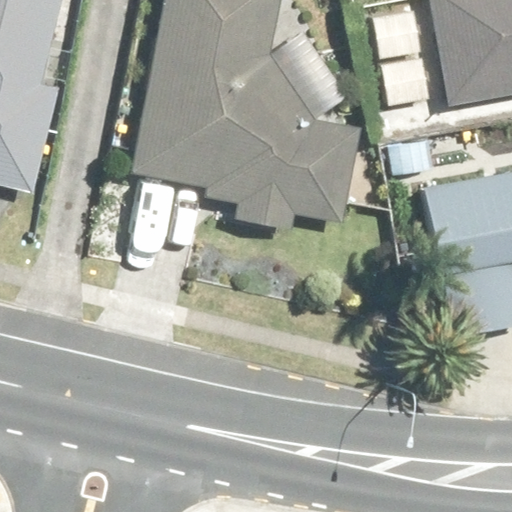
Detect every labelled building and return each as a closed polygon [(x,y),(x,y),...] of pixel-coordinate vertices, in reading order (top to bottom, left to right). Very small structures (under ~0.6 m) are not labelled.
[(0,0),(0,186),(34,195),(58,95),(43,92),(64,0),(0,0)] [(235,218),(293,228),(296,213),(344,221),(360,131),(311,123),(349,97),(304,32),(309,0),(168,0),(137,173),(209,185),(207,197),(237,202),(235,218)] [(511,0),(430,0),(449,107),(511,95),(511,0)] [(429,102),(419,13),(374,18),(385,107),(429,102)] [(511,178),(422,193),(435,274),(511,261),(511,178)] [(483,276),(475,278),(470,280),(466,283),(462,287),(459,291),(457,296),(455,301),(455,307),(455,312),(457,317),(459,322),(462,326),(466,330),(470,333),(475,335),(480,337),(485,337),(491,337),(496,336),(500,333),(505,331),(509,327),(511,323),(511,322),(511,290),(511,288),(507,284),(503,281),(498,278),(493,276),(488,276),(483,276)]
